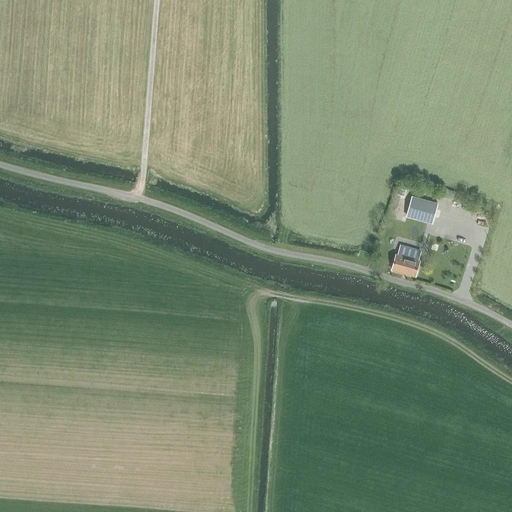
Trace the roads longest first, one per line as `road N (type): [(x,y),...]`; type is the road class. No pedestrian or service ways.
road 1 (unclassified): [(511,327),(439,292),(263,248),(138,198),(0,165)]
road 2 (track): [(138,198),(156,0)]
